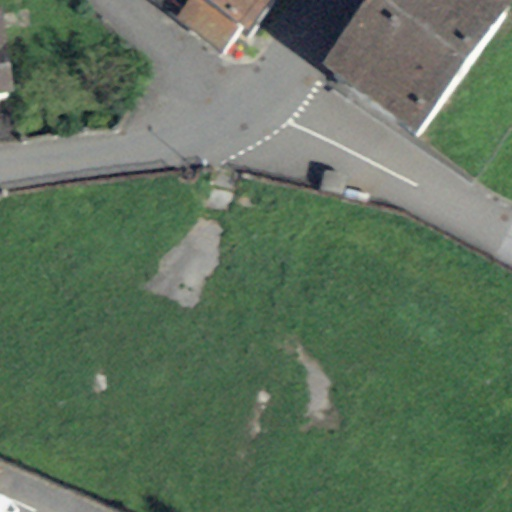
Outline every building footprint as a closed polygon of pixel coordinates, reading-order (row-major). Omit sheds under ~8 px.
[(19,0),(0,0),(0,107),(33,103),(19,0)] [(260,0),(173,0),(171,4),(233,43),(260,0)] [(511,18),(511,12),(494,0),(382,0),(329,76),(425,142),(511,18)] [(338,335),(167,262),(102,413),(273,486),(338,335)] [(0,402),(55,425),(100,317),(0,275),(0,402)]
